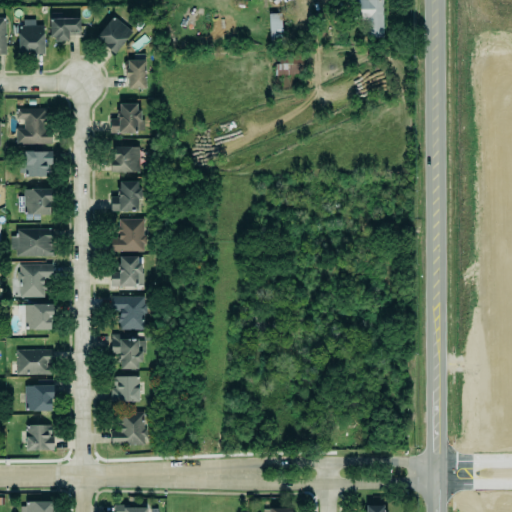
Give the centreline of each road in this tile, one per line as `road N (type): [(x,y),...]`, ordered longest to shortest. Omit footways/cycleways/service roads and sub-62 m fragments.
road 1 (secondary): [(432,511),(431,0)]
road 2 (residential): [(83,511),(82,83),(0,83)]
road 3 (tertiary): [(239,474),(0,475)]
road 4 (tertiary): [(432,462),(256,463),(239,474)]
road 5 (tertiary): [(239,474),(255,484),(432,483)]
